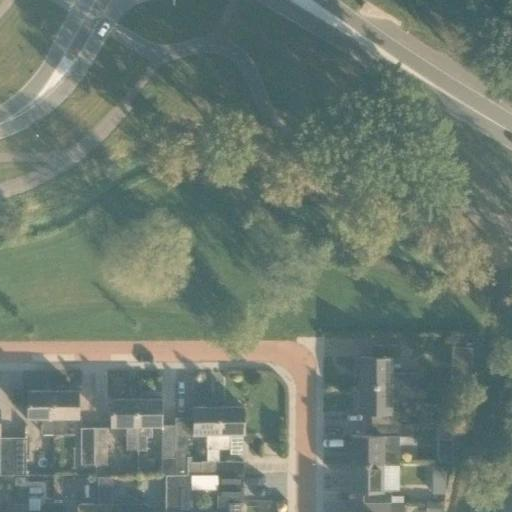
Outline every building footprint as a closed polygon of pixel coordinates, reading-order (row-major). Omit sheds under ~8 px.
[(399,357),(399,345),(371,345),(371,357),(359,356),(359,384),(416,384),(416,372),(391,372),(391,357),(399,357)] [(472,348),(453,347),(451,383),(470,384),(472,348)] [(416,397),(416,384),(359,384),(359,412),(371,412),(371,424),(399,424),(399,412),(391,412),(391,396),(416,397)] [(53,433),(53,390),(29,390),(28,417),(42,417),(41,433),(53,433)] [(77,417),(77,390),(53,390),(53,433),(64,433),(64,417),(77,417)] [(126,449),(137,449),(136,399),(112,399),(112,425),(126,425),(126,449)] [(137,449),(146,449),(146,436),(151,436),(151,425),(161,425),(160,399),(136,399),(137,449)] [(218,448),(218,406),(194,406),(194,433),(207,433),(207,449),(211,449),(211,461),(201,460),(201,474),(215,474),(215,461),(219,461),(218,448)] [(230,453),(242,453),(242,433),(243,433),(243,406),(218,406),(218,448),(230,448),(230,453)] [(351,463),(383,463),(399,463),(399,424),(371,424),(371,435),(351,435),(351,463)] [(176,433),(176,425),(161,425),(161,473),(164,473),(164,474),(176,474),(176,433)] [(81,464),(94,464),(94,427),(81,427),(81,464)] [(94,427),(94,464),(107,464),(107,427),(94,427)] [(176,433),(176,474),(187,474),(188,456),(188,433),(176,433)] [(0,474),(13,474),(13,437),(0,437),(0,474)] [(13,437),(13,474),(26,474),(26,437),(13,437)] [(142,457),(142,471),(157,471),(157,458),(142,457)] [(243,461),(219,461),(215,461),(215,474),(217,474),(243,474),(243,461)] [(363,502),(391,502),(391,490),(383,490),(383,463),(351,463),(351,490),(363,490),(363,502)] [(432,465),(432,477),(445,477),(445,466),(432,465)] [(243,474),(217,474),(217,487),(242,487),(243,487),(243,474)] [(165,510),(178,510),(178,475),(165,475),(165,510)] [(178,510),(191,510),(191,476),(191,475),(178,475),(178,510)] [(242,487),(217,487),(217,511),(216,511),(226,511),(227,504),(242,504),(242,487)] [(511,511),(511,488),(510,487),(493,511),(511,511)] [(108,503),(108,497),(95,497),(95,503),(94,503),(94,511),(110,511),(111,503),(108,503)] [(425,511),(439,511),(440,502),(427,501),(425,511)] [(390,511),(391,502),(363,502),(362,511),(390,511)] [(52,511),(52,503),(40,503),(40,511),(27,511),(28,504),(12,504),(11,511),(52,511)] [(64,511),(64,503),(52,503),(52,511),(94,511),(94,503),(77,503),(77,511),(64,511)] [(149,511),(149,506),(145,503),(138,503),(137,511),(149,511)] [(392,504),(391,511),(404,511),(404,503),(392,504)]
